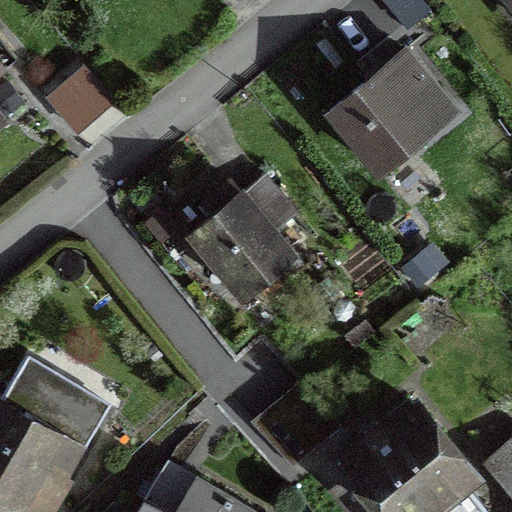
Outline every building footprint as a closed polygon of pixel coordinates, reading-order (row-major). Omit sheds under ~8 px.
[(388,0),(410,25),(432,7),(426,0),(388,0)] [(0,122),(9,115),(0,103),(0,61),(16,49),(0,28),(0,122)] [(378,170),(460,104),(406,37),(323,104),(378,170)] [(281,224),(300,208),(266,168),(248,183),(244,178),(186,226),(242,295),(300,247),(281,224)] [(402,199),(422,205),(429,181),(409,175),(402,199)] [(402,207),(384,183),(360,201),(377,225),(402,207)] [(160,241),(182,223),(165,202),(143,220),(160,241)] [(0,493),(33,511),(48,511),(114,400),(25,349),(2,390),(0,388),(0,493)] [(292,465),(341,424),(301,377),(252,417),(292,465)] [(413,389),(410,385),(333,446),(385,511),(492,511),(494,511),(472,482),(488,470),(419,384),(413,389)] [(511,492),(511,432),(483,456),(511,492)] [(267,511),(196,471),(194,473),(168,457),(146,490),(144,489),(128,511),(113,511),(104,508),(100,511),(267,511)]
